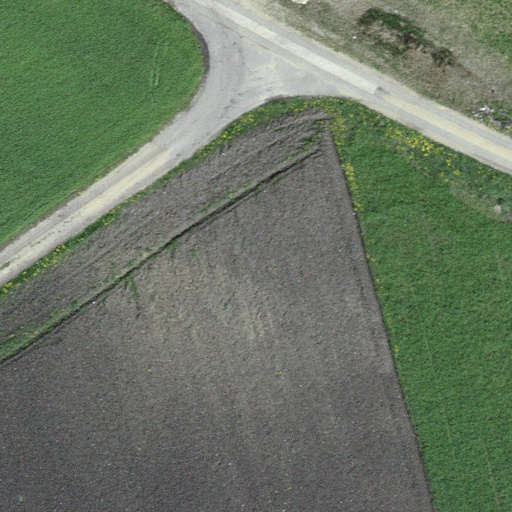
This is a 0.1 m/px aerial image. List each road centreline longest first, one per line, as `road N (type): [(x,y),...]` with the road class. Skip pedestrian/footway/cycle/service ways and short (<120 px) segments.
road 1 (track): [(186,0),(280,60),(373,88),(511,156)]
road 2 (track): [(0,272),(280,60)]
